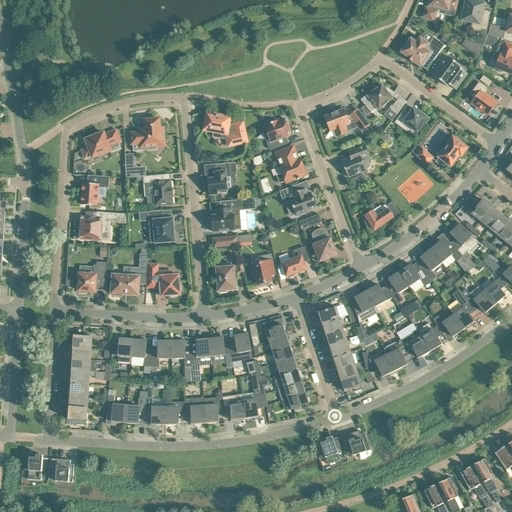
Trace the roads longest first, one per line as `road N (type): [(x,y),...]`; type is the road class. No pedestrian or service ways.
road 1 (residential): [(53,310),(67,131),(94,114),(158,99),(179,104),(201,317)]
road 2 (residential): [(361,271),(298,108),(345,87),(379,59),(496,143)]
road 3 (residential): [(50,437),(222,446),(329,417)]
road 4 (residential): [(329,417),(450,367),(511,320)]
road 5 (residential): [(0,24),(26,183)]
road 6 (residential): [(361,271),(440,214),(479,170)]
road 7 (residential): [(53,310),(201,317)]
road 8 (residential): [(19,309),(12,423),(0,437)]
road 9 (residential): [(50,437),(53,310)]
road 10 (residential): [(26,183),(19,309)]
road 11 (residential): [(329,417),(295,298)]
